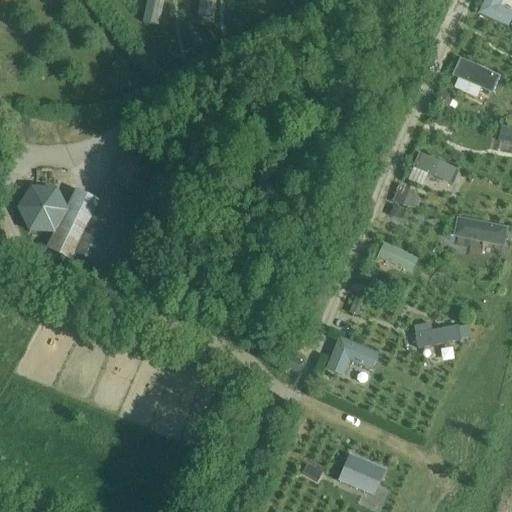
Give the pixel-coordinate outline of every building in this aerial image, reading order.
[(147,0),(142,25),(158,29),(163,0),(147,0)] [(199,0),(198,19),(213,20),(215,0),(199,0)] [(484,0),(478,14),(508,27),(511,17),(511,10),(501,5),(502,0),(484,0)] [(467,41),(462,51),(473,56),(478,46),(467,41)] [(499,76),(459,59),(452,77),(491,93),(499,76)] [(445,91),(438,105),(448,109),(454,96),(445,91)] [(442,117),(440,127),(451,129),(453,119),(442,117)] [(511,135),(501,134),(499,147),(511,148),(511,135)] [(31,189),(18,211),(30,234),(54,235),(46,252),(74,265),(77,258),(112,275),(147,202),(161,208),(180,170),(129,145),(111,183),(109,182),(99,203),(76,192),(67,210),(57,191),(31,189)] [(453,150),(449,158),(456,161),(460,153),(453,150)] [(413,169),(451,185),(457,171),(419,153),(413,169)] [(402,187),(395,204),(404,207),(411,191),(402,187)] [(394,206),(389,217),(399,221),(403,210),(394,206)] [(503,247),(508,228),(456,218),(452,237),(503,247)] [(381,247),(377,258),(402,268),(407,257),(381,247)] [(374,268),(365,269),(366,283),(375,282),(374,268)] [(356,297),(349,313),(359,318),(366,301),(356,297)] [(456,326),(413,333),(416,349),(459,343),(456,326)] [(373,370),(381,353),(341,337),(328,369),(345,376),(351,361),(373,370)] [(320,380),(315,392),(324,395),(329,384),(320,380)] [(349,457),(337,487),(371,503),(384,471),(349,457)] [(307,466),(302,475),(317,483),(322,474),(307,466)]
